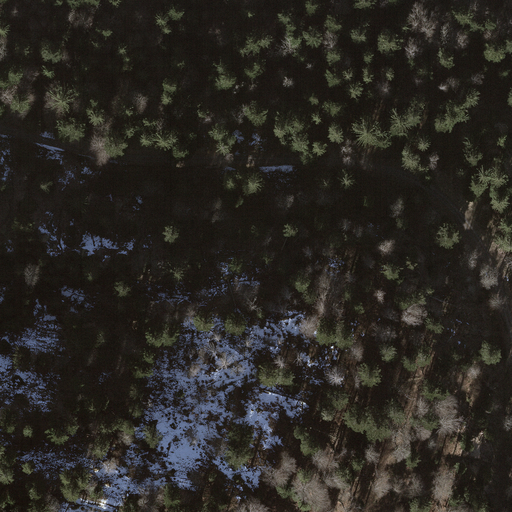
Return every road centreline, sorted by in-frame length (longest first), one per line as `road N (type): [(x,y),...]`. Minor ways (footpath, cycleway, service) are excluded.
road 1 (track): [(511,333),(495,270),(449,206),(410,176),(356,163),(124,157),(0,128)]
road 2 (track): [(0,483),(125,511)]
